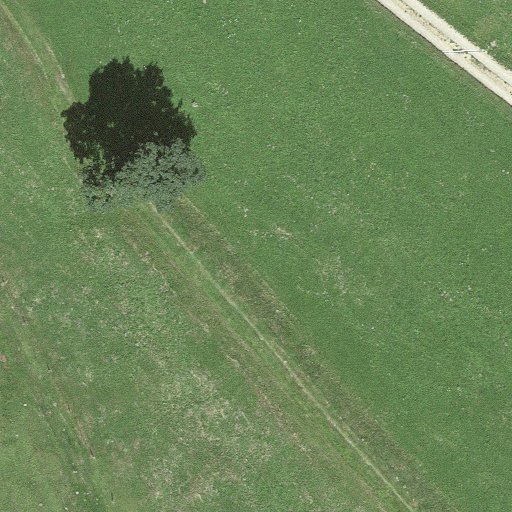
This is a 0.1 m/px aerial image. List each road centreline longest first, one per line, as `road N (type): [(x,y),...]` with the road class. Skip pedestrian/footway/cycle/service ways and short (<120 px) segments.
road 1 (track): [(2,0),(37,61),(204,287),(418,511)]
road 2 (track): [(394,0),(511,93)]
